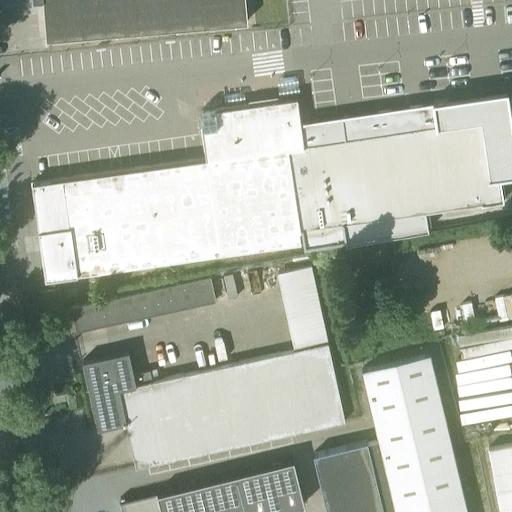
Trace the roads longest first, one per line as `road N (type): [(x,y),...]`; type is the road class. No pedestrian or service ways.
road 1 (unknown): [(33,146),(30,245),(27,258),(9,267)]
road 2 (tertiary): [(26,511),(0,386)]
